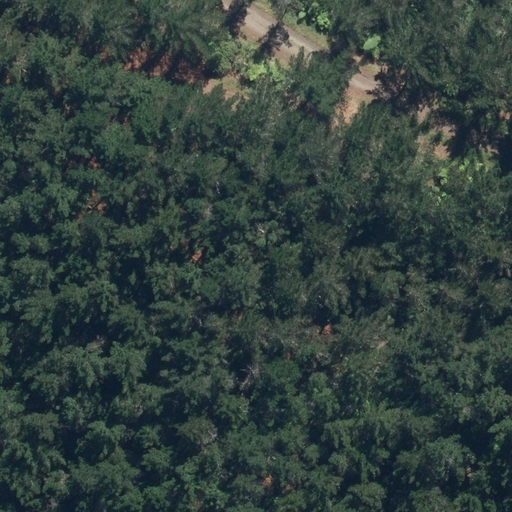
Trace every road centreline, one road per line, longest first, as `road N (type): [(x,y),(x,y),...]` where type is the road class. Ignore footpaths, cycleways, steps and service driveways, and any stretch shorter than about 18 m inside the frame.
road 1 (track): [(355,80),(264,103),(137,73),(0,23)]
road 2 (track): [(511,147),(269,40),(211,0)]
